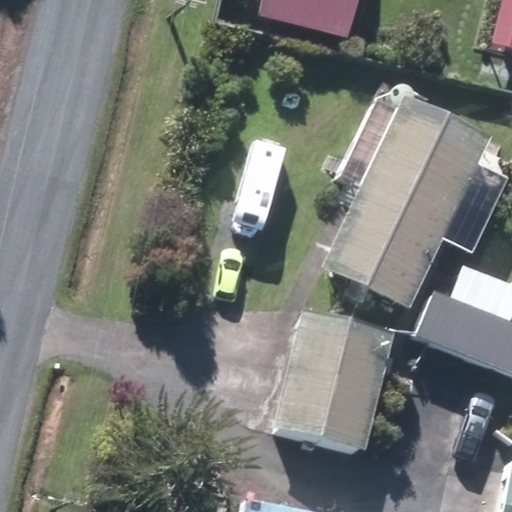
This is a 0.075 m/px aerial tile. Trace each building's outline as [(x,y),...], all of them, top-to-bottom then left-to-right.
[(258,0),(253,20),(342,42),(353,0),(258,0)] [(511,0),(500,0),(489,52),(511,57),(511,0)] [(318,272),(404,314),(486,143),(400,102),(393,115),(372,104),(338,178),(359,187),(318,272)] [(511,329),(432,297),(414,341),(511,380),(511,329)] [(268,431),(362,455),(391,336),(297,313),(268,431)] [(496,511),(511,511),(511,459),(509,459),(496,511)] [(270,511),(312,511),(275,499),(270,511)]
